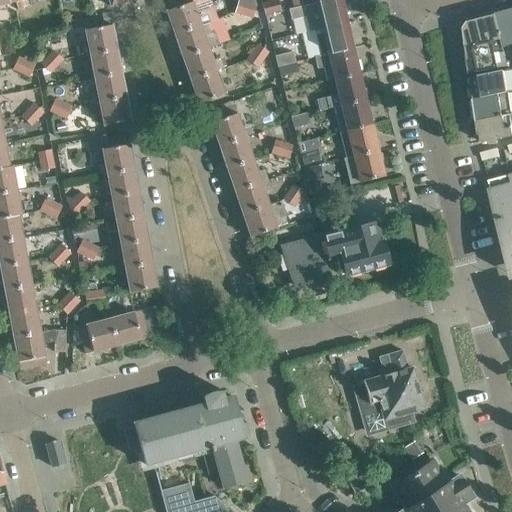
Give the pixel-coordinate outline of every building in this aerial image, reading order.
[(23,0),(18,1),(15,2),(17,10),(28,7),(26,0),(23,0)] [(207,24),(207,23),(212,22),(204,0),(199,0),(193,2),(166,11),(174,34),(207,24)] [(237,0),(236,7),(253,12),(255,5),(253,0),(237,0)] [(340,0),(325,0),(292,8),(287,10),(290,21),(291,20),(295,35),(302,33),(301,33),(346,23),(340,0)] [(290,0),(292,8),(325,0),(290,0)] [(261,5),(264,16),(281,12),(278,1),(261,5)] [(252,18),(253,12),(236,7),(234,13),(252,18)] [(511,44),(511,9),(494,14),(503,47),(511,44)] [(104,23),(111,22),(109,13),(102,14),(104,23)] [(463,29),(468,73),(498,68),(495,48),(497,49),(503,47),(494,14),(467,22),(463,29)] [(314,57),(352,48),(346,23),(301,33),(302,33),(307,59),(314,57)] [(207,24),(174,34),(182,57),(208,48),(218,44),(213,31),(210,32),(207,24)] [(79,57),(89,55),(116,50),(112,25),(75,32),(78,45),(77,45),(79,57)] [(262,49),(257,45),(246,59),(252,63),(262,49)] [(190,80),(216,71),(208,48),(182,57),(190,80)] [(352,48),(314,57),(317,69),(323,67),(326,81),(334,79),(334,80),(358,73),(352,48)] [(268,52),(262,49),(252,63),(257,67),(268,52)] [(94,78),(121,73),(116,50),(89,55),(94,78)] [(40,64),(45,69),(58,55),(53,51),(40,64)] [(292,52),(274,56),(276,66),(295,62),(292,52)] [(58,55),(45,69),(50,73),(62,60),(58,55)] [(34,65),(18,57),(15,64),(31,71),(34,65)] [(276,66),(279,76),(297,71),(295,62),(276,66)] [(31,71),(15,64),(12,70),(29,77),(31,71)] [(198,103),(224,94),(216,71),(190,80),(198,103)] [(473,100),(507,94),(504,72),(471,77),(472,85),(470,85),(473,100)] [(92,103),(125,97),(121,73),(94,78),(96,91),(89,93),(92,103)] [(318,111),(333,107),(364,99),(358,73),(334,80),(337,95),(316,100),(318,111)] [(476,120),(511,114),(509,93),(507,94),(473,100),(476,120)] [(103,126),(125,122),(130,121),(125,97),(92,103),(88,104),(91,116),(100,113),(103,126)] [(71,107),(54,99),(51,105),(69,113),(71,107)] [(370,125),(364,99),(333,107),(339,132),(346,131),(370,125)] [(207,113),(218,146),(245,137),(234,106),(233,106),(232,102),(228,103),(221,106),(221,108),(207,113)] [(20,116),(25,121),(38,108),(33,103),(20,116)] [(69,113),(51,105),(49,112),(66,119),(69,113)] [(43,112),(38,108),(25,121),(30,125),(43,112)] [(306,114),(290,118),(293,129),(309,125),(306,114)] [(511,114),(476,120),(478,134),(480,134),(481,142),(511,137),(511,114)] [(65,131),(63,119),(54,120),(56,133),(65,131)] [(346,131),(352,156),(376,150),(370,125),(346,131)] [(99,175),(106,174),(133,168),(129,144),(128,144),(127,134),(111,137),(111,136),(105,134),(92,137),(94,146),(100,145),(104,163),(97,164),(99,175)] [(245,137),(218,146),(226,169),(253,159),(245,137)] [(289,152),(291,146),(274,141),(273,147),(289,152)] [(5,144),(0,144),(0,170),(9,168),(5,144)] [(289,152),(273,147),(271,153),(288,158),(289,152)] [(497,149),(481,153),(482,160),(499,156),(497,149)] [(47,170),(54,168),(50,150),(43,151),(47,170)] [(316,150),(299,154),(302,165),(318,161),(316,150)] [(348,184),(358,182),(382,176),(376,150),(352,156),(342,158),(348,184)] [(47,170),(43,151),(37,153),(41,171),(47,170)] [(226,169),(234,192),(261,183),(253,159),(226,169)] [(318,165),(303,169),(305,179),(320,176),(318,165)] [(0,194),(17,191),(12,168),(9,168),(0,170),(0,194)] [(133,168),(106,174),(110,197),(138,192),(133,168)] [(511,174),(488,181),(511,269),(511,271),(511,174)] [(234,192),(242,214),(269,205),(261,183),(234,192)] [(282,200),(288,204),(298,189),(293,185),(282,200)] [(298,189),(288,204),(294,207),(304,192),(298,189)] [(0,217),(18,214),(21,214),(17,191),(0,194),(0,217)] [(72,210),(84,197),(79,192),(67,206),(72,210)] [(138,192),(110,197),(115,221),(142,215),(138,192)] [(89,201),(84,197),(72,210),(76,214),(89,201)] [(58,213),(61,207),(44,199),(41,205),(58,213)] [(269,205),(242,214),(250,237),(276,228),(273,219),(286,215),(281,201),(269,205)] [(58,213),(41,205),(38,211),(55,219),(58,213)] [(0,243),(22,239),(18,214),(0,217),(0,243)] [(119,244),(147,239),(142,215),(115,221),(105,223),(107,232),(116,230),(119,244)] [(323,258),(327,257),(328,258),(334,256),(339,276),(344,274),(344,275),(387,263),(381,242),(379,242),(373,222),(342,231),(342,232),(322,237),(326,250),(322,251),(318,237),(283,247),(297,288),(329,279),(323,258)] [(0,267),(27,263),(22,239),(0,243),(0,267)] [(147,239),(119,244),(124,268),(151,262),(147,239)] [(98,249),(81,241),(78,247),(95,255),(98,249)] [(48,258),(52,263),(65,250),(60,245),(48,258)] [(92,261),(95,255),(78,247),(76,253),(92,261)] [(57,267),(69,254),(65,250),(52,263),(57,267)] [(151,262),(124,268),(128,292),(156,287),(151,262)] [(0,273),(3,291),(31,286),(27,263),(0,267),(0,273)] [(8,314),(35,309),(31,286),(3,291),(8,314)] [(112,288),(101,290),(103,297),(113,295),(112,288)] [(84,294),(85,300),(103,297),(101,290),(84,294)] [(57,305),(62,310),(74,297),(70,292),(57,305)] [(62,310),(67,314),(79,301),(74,297),(62,310)] [(141,310),(110,318),(117,346),(140,339),(160,334),(153,307),(141,310)] [(12,338),(39,333),(39,332),(35,309),(8,314),(12,338)] [(72,330),(72,346),(82,344),(85,354),(93,352),(117,346),(110,318),(78,327),(78,328),(78,329),(72,330)] [(47,330),(39,332),(39,333),(41,344),(53,342),(54,331),(54,330),(47,331),(47,330)] [(64,331),(54,331),(53,342),(53,352),(64,353),(64,331)] [(12,338),(16,361),(16,362),(17,362),(18,370),(45,365),(41,344),(39,333),(12,338)] [(383,376),(362,382),(351,386),(365,437),(415,423),(412,411),(423,408),(412,368),(407,370),(402,350),(378,357),(383,376)] [(124,430),(123,430),(128,449),(130,448),(139,446),(140,451),(142,457),(144,464),(151,463),(209,447),(234,440),(243,438),(232,396),(223,398),(221,391),(217,391),(214,392),(211,392),(207,393),(204,394),(201,396),(203,404),(133,423),(134,427),(124,430)] [(234,440),(209,447),(210,451),(213,450),(223,487),(245,481),(236,449),(235,443),(234,440)] [(64,463),(58,441),(45,445),(50,467),(64,463)] [(421,452),(414,442),(405,447),(412,458),(421,452)] [(139,446),(130,448),(133,460),(142,457),(140,451),(139,446)] [(469,511),(470,511),(471,511),(470,510),(469,511),(463,502),(472,497),(459,476),(447,484),(433,461),(393,486),(406,508),(400,511),(469,511)] [(361,474),(347,483),(354,493),(367,485),(361,474)] [(188,484),(159,492),(164,511),(229,511),(224,507),(213,496),(193,501),(188,484)]
